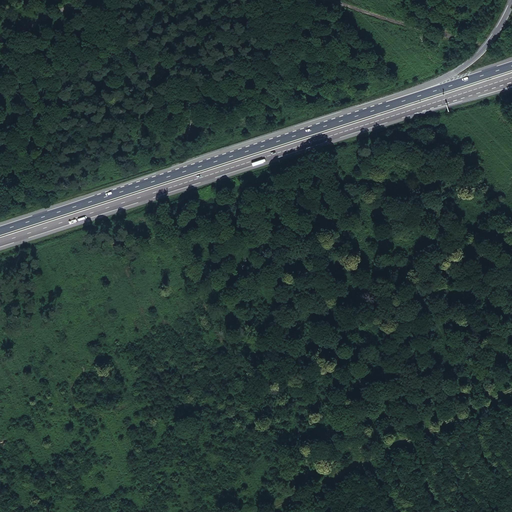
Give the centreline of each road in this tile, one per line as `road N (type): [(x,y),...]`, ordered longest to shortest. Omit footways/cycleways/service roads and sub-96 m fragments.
road 1 (trunk): [(0,242),(499,81)]
road 2 (trunk): [(349,117),(0,230)]
road 3 (track): [(267,511),(511,388)]
road 4 (trunk): [(510,0),(486,43),(454,72),(349,117)]
road 5 (trunk): [(511,65),(349,117)]
road 6 (track): [(328,0),(475,42)]
